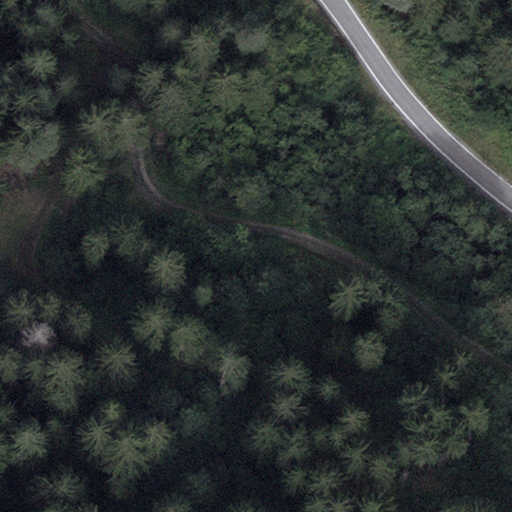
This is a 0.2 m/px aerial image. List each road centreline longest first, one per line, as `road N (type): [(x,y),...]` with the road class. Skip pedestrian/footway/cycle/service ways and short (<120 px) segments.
road 1 (track): [(511,382),(444,348),(381,273),(171,217),(152,205),(141,191),(115,46),(73,18),(0,1)]
road 2 (track): [(115,46),(21,255),(37,293),(105,344),(181,473),(194,511)]
road 3 (unclassified): [(511,226),(427,161),(379,107),(329,0)]
